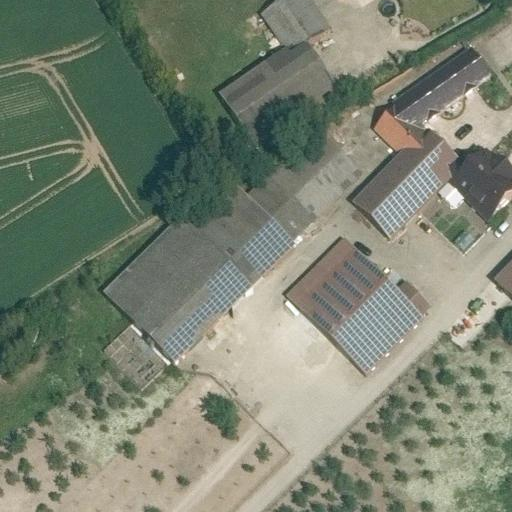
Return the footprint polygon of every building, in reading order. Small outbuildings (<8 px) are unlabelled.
[(333,28),(313,0),(289,0),(267,15),(292,52),(307,42),(309,44),(333,28)] [(292,52),(223,98),(256,147),(340,91),(309,44),(307,42),(292,52)] [(471,48),(398,104),(403,110),(420,132),(493,76),(471,48)] [(379,130),(406,158),(425,139),(420,132),(403,110),(379,130)] [(239,187),(295,245),(365,178),(310,120),(239,187)] [(406,158),(355,206),(389,242),(453,182),(467,168),(433,132),(425,139),(406,158)] [(491,221),(511,201),(511,176),(486,150),(467,168),(453,182),(491,221)] [(236,184),(190,228),(254,294),(300,251),(295,245),(239,187),(236,184)] [(184,221),(107,295),(177,368),(254,294),(190,228),(184,221)] [(349,240),(289,300),(307,319),(338,350),(367,379),(438,309),(409,281),(399,291),(349,240)] [(511,272),(497,288),(511,301),(511,272)] [(307,319),(288,338),(318,369),(338,350),(307,319)] [(171,366),(134,328),(109,352),(146,390),(171,366)]
